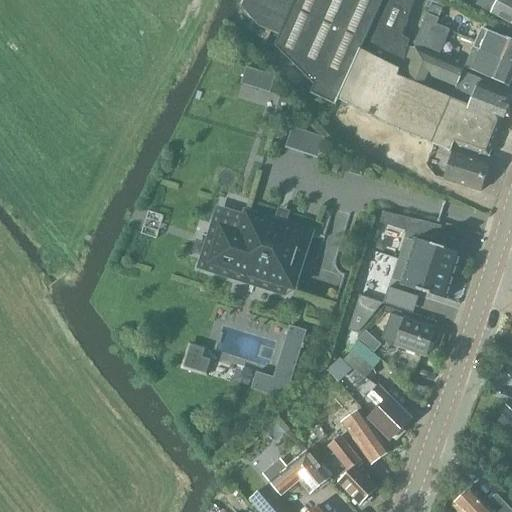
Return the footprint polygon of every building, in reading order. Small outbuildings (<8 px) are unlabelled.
[(310,94),(335,105),(382,0),(245,0),(241,8),(259,28),(255,36),(266,42),(271,32),(280,36),(275,46),(314,86),(310,94)] [(382,0),(360,50),(400,71),(397,79),(469,107),(467,113),(500,125),(511,97),(478,84),(480,80),(481,81),(482,80),(462,72),(464,68),(422,50),(426,37),(417,33),(412,48),(407,47),(409,41),(402,37),(413,0),(382,0)] [(511,0),(494,0),(498,2),(492,14),(511,24),(511,0)] [(431,5),(428,11),(439,17),(442,9),(431,5)] [(439,17),(428,11),(423,23),(434,28),(439,17)] [(479,36),(474,48),(511,64),(511,41),(495,34),(492,42),(479,36)] [(511,76),(511,64),(474,48),(471,54),(470,57),(482,62),(478,73),(508,86),(511,76)] [(489,156),(500,125),(467,113),(469,107),(397,79),(400,71),(360,50),(335,105),(336,106),(338,101),(389,127),(450,153),(453,145),(489,157),(490,156),(489,156)] [(274,76),(246,68),(241,84),(269,92),(274,76)] [(293,126),(287,146),(318,155),(324,135),(293,126)] [(444,181),(480,192),(489,164),(453,153),(444,181)] [(294,290),(312,232),(245,211),(238,232),(220,226),(208,263),(294,290)] [(383,215),(380,223),(396,228),(399,220),(383,215)] [(461,254),(415,239),(408,262),(454,277),(461,254)] [(400,285),(446,300),(454,277),(408,262),(400,285)] [(368,299),(360,296),(355,312),(363,315),(368,299)] [(395,345),(425,356),(435,330),(405,319),(395,345)] [(284,399),(305,331),(290,326),(273,378),(256,373),(251,389),(284,399)] [(190,342),(185,367),(208,372),(211,358),(204,357),(206,346),(190,342)] [(343,361),(365,379),(373,369),(366,363),(372,356),(358,345),(352,352),(351,351),(343,361)] [(369,397),(380,408),(369,419),(390,440),(411,420),(389,398),(378,387),(369,397)] [(341,422),(371,465),(390,452),(361,409),(358,411),(354,405),(346,410),(350,416),(341,422)] [(511,407),(496,425),(496,426),(499,423),(511,435),(511,407)] [(313,448),(337,432),(330,421),(306,438),(313,448)] [(336,456),(349,472),(338,482),(360,506),(378,489),(358,468),(362,465),(348,447),(336,456)] [(251,498),(262,510),(263,511),(291,511),(279,497),(299,481),(310,495),(329,479),(306,452),(251,498)] [(472,488),(453,505),(452,506),(457,511),(511,511),(496,495),(486,504),(472,488)]
